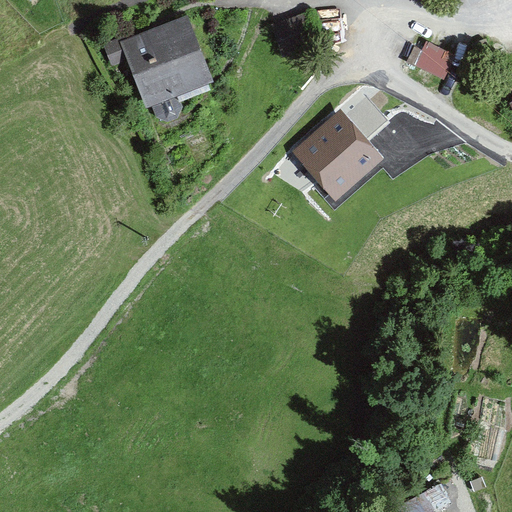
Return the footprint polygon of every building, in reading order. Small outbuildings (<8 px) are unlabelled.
[(309,13),(273,26),(283,54),(319,42),(309,13)] [(180,107),(173,88),(204,76),(184,25),(130,46),(127,37),(104,45),(111,63),(133,55),(158,115),(167,119),(176,116),(180,107)] [(415,64),(445,78),(457,54),(427,40),(415,64)] [(341,115),(298,152),(335,195),(378,158),(341,115)] [(430,511),(431,511),(422,494),(389,511),(430,511)]
